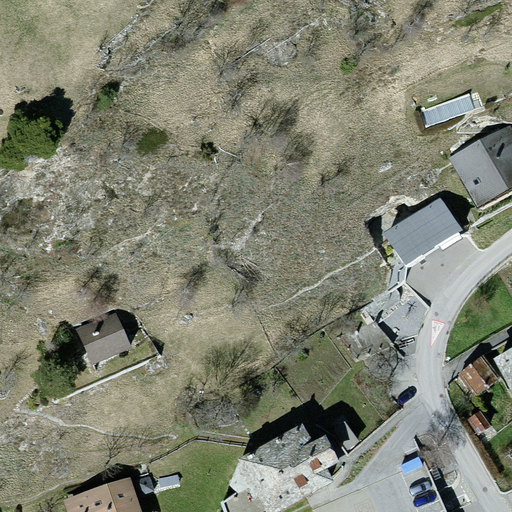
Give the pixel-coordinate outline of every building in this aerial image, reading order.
[(480,145),(504,192),(511,188),(511,143),(506,132),(480,145)] [(454,158),(478,206),(504,192),(480,145),(454,158)] [(408,267),(459,237),(440,206),(390,236),(408,267)] [(354,362),(394,346),(384,319),(343,335),(354,362)] [(76,336),(91,373),(129,357),(114,320),(76,336)] [(511,357),(492,368),(511,406),(511,357)] [(308,445),(304,432),(252,454),(236,470),(259,507),(261,511),(288,511),(331,489),(326,477),(337,469),(325,443),(308,445)] [(411,511),(393,471),(308,509),(309,511),(411,511)] [(135,511),(127,488),(66,509),(66,511),(135,511)]
